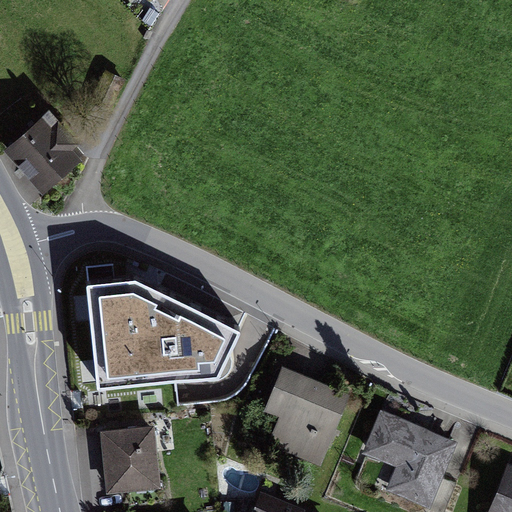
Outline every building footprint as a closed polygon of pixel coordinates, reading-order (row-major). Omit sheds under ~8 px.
[(125,79),(109,70),(97,92),(114,100),(125,79)] [(47,108),(6,141),(44,188),(85,155),(47,108)] [(140,274),(88,279),(97,380),(220,367),(241,320),(140,274)] [(348,393),(285,366),(269,404),(280,409),(267,440),(319,462),(348,393)] [(456,441),(383,412),(368,447),(398,459),(388,485),(431,503),(456,441)] [(159,486),(153,422),(102,427),(108,491),(159,486)] [(511,511),(511,464),(491,511),(511,511)] [(306,511),(263,493),(255,511),(306,511)]
